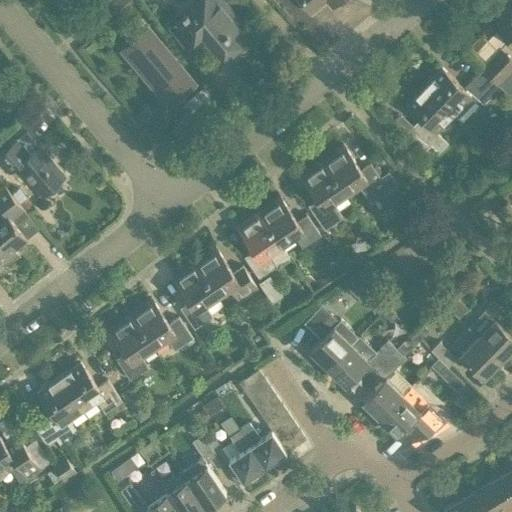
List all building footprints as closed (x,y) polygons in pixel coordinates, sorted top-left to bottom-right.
[(107,0),(102,5),(112,17),(132,0),(107,0)] [(223,0),(200,0),(170,26),(186,44),(201,32),(222,57),(251,33),(223,0)] [(304,0),(312,9),(321,0),(304,0)] [(509,38),(481,68),(496,83),(511,66),(511,12),(498,27),(509,38)] [(148,27),(123,49),(169,102),(194,81),(148,27)] [(442,65),(424,84),(453,113),(458,118),(476,100),(482,106),(491,97),(486,93),(497,83),(496,83),(481,68),(471,78),(463,86),(442,65)] [(511,66),(496,83),(497,83),(510,95),(511,92),(511,66)] [(201,82),(180,100),(189,110),(210,92),(201,82)] [(453,113),(424,84),(406,102),(421,118),(405,134),(423,152),(431,143),(438,151),(448,141),(436,130),(453,113)] [(17,137),(0,150),(0,160),(8,170),(17,162),(42,192),(64,173),(39,143),(29,151),(17,137)] [(322,157),(346,192),(359,183),(371,201),(398,183),(389,169),(381,175),(371,161),(361,167),(344,143),(322,157)] [(346,192),(322,157),(302,171),(319,198),(309,205),(325,228),(343,216),(333,201),(346,192)] [(0,241),(13,258),(19,254),(13,246),(26,236),(28,234),(19,222),(28,214),(10,190),(3,183),(0,185),(0,241)] [(280,195),(259,209),(282,243),(295,235),(303,246),(321,234),(307,213),(297,220),(280,195)] [(511,204),(509,201),(507,199),(497,210),(511,224),(511,204)] [(282,243),(259,209),(237,224),(254,249),(244,255),(258,276),(276,263),(290,255),(282,244),(282,243)] [(0,257),(2,256),(7,263),(13,258),(0,241),(0,257)] [(216,245),(195,259),(218,294),(231,286),(238,297),(257,284),(242,263),(233,270),(216,245)] [(218,294),(195,259),(173,273),(191,299),(180,306),(195,327),(212,315),(205,303),(218,294)] [(478,334),(502,357),(511,346),(511,334),(506,329),(511,322),(511,300),(501,290),(482,309),(483,309),(467,325),(477,335),(478,334)] [(130,311),(154,346),(167,337),(174,348),(192,336),(177,315),(168,322),(151,297),(130,311)] [(154,346),(130,311),(108,326),(126,351),(116,357),(130,378),(148,367),(140,355),(154,346)] [(322,337),(310,348),(328,366),(351,342),(357,335),(340,317),(338,318),(330,311),(313,328),(322,337)] [(420,336),(425,332),(425,326),(420,322),(413,330),(420,336)] [(408,342),(409,342),(410,342),(416,342),(419,339),(420,339),(413,332),(412,331),(407,337),(405,339),(408,342)] [(478,334),(477,335),(460,352),(484,375),(502,357),(478,334)] [(380,364),(397,347),(387,338),(371,355),(380,364)] [(438,356),(448,366),(456,357),(439,340),(430,349),(438,356)] [(351,342),(328,366),(344,382),(368,358),(351,342)] [(397,347),(380,364),(389,373),(406,356),(397,347)] [(438,356),(430,364),(457,390),(464,381),(448,366),(438,356)] [(58,375),(82,409),(95,400),(104,413),(122,400),(106,378),(96,385),(79,360),(58,375)] [(245,389),(264,377),(258,368),(239,380),(245,389)] [(348,381),(361,396),(373,384),(360,370),(348,381)] [(82,409),(58,375),(37,390),(54,414),(44,421),(60,443),(77,431),(68,418),(82,409)] [(379,417),(403,393),(386,376),(362,400),(379,417)] [(264,377),(245,389),(251,398),(270,385),(264,377)] [(270,385),(251,398),(257,407),(275,394),(270,385)] [(131,387),(123,392),(134,407),(141,402),(131,387)] [(403,393),(379,417),(396,434),(408,421),(416,429),(433,412),(425,403),(419,409),(403,393)] [(275,394),(257,407),(262,416),(281,403),(275,394)] [(281,403),(262,416),(268,424),(287,411),(281,403)] [(287,411),(268,424),(271,428),(271,429),(274,433),(293,420),(287,411)] [(239,428),(240,428),(229,414),(219,421),(229,435),(230,434),(233,438),(222,446),(229,457),(228,458),(232,464),(226,468),(237,484),(264,465),(239,428)] [(293,420),(274,433),(280,441),(299,429),(293,420)] [(250,421),(240,428),(239,428),(264,465),(286,450),(280,441),(274,433),(271,429),(260,436),(250,421)] [(305,437),(299,429),(280,441),(286,450),(305,437)] [(0,472),(9,466),(19,480),(37,468),(12,433),(3,440),(0,435),(0,472)] [(202,433),(192,440),(205,459),(216,452),(202,433)] [(151,438),(138,448),(143,455),(156,446),(151,438)] [(63,451),(50,459),(64,479),(77,470),(63,451)] [(206,463),(186,477),(204,504),(225,490),(206,463)] [(53,466),(46,471),(55,484),(63,479),(53,466)] [(511,466),(499,474),(511,494),(511,466)] [(193,511),(204,504),(186,477),(181,470),(161,483),(166,490),(181,511),(193,511)] [(507,511),(511,509),(511,494),(499,474),(482,484),(499,511),(507,511)] [(120,488),(133,507),(143,500),(130,481),(120,488)] [(499,511),(482,484),(463,495),(473,511),(499,511)] [(181,511),(166,490),(147,503),(152,511),(181,511)] [(473,511),(463,495),(444,506),(447,511),(473,511)]
